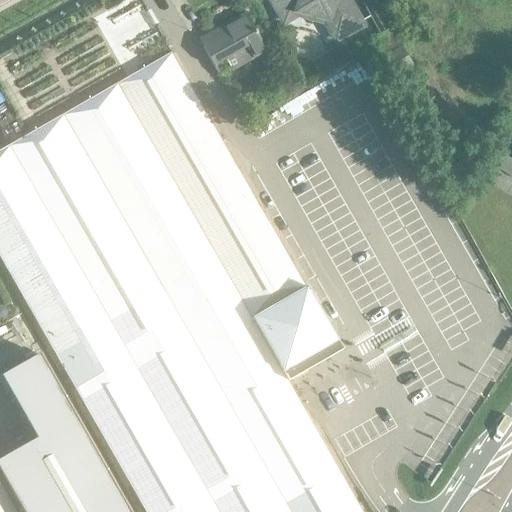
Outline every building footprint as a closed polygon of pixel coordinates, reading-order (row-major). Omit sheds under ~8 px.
[(270,0),(283,22),(296,15),(297,12),(326,20),(325,23),(335,40),(361,25),(346,0),(270,0)] [(393,27),(380,4),(367,11),(380,34),(393,27)] [(230,66),(233,71),(267,52),(245,15),(242,17),(240,14),(222,25),(224,28),(200,42),(203,47),(202,47),(217,73),(230,66)] [(335,50),(343,64),(349,60),(341,46),(335,50)] [(403,46),(401,47),(381,58),(380,58),(393,81),(416,68),(403,46)] [(0,260),(144,511),(361,511),(357,504),(347,487),(282,372),(336,341),(170,53),(0,151),(0,260)] [(234,80),(226,85),(235,100),(243,95),(234,80)] [(511,159),(499,152),(492,163),(511,175),(511,159)] [(0,375),(0,377),(35,439),(0,458),(0,475),(21,511),(127,511),(37,354),(0,375)] [(15,511),(0,485),(0,511),(15,511)]
